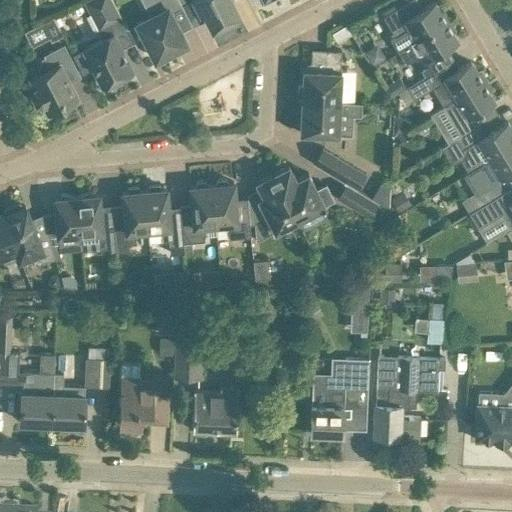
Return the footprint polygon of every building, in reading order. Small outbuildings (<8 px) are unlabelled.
[(121,16),(112,0),(83,0),(90,14),(99,10),(106,24),(121,16)] [(173,48),(186,41),(170,11),(182,5),(179,0),(155,0),(157,4),(147,10),(150,15),(137,22),(155,57),(159,55),(164,57),(171,53),(173,48)] [(239,14),(231,0),(193,0),(201,14),(204,13),(212,28),(217,25),(219,28),(230,22),(229,19),(239,14)] [(380,11),(383,15),(393,32),(394,34),(390,36),(398,51),(450,19),(443,9),(440,10),(434,1),(422,8),(417,0),(408,0),(398,0),(397,1),(380,11)] [(53,15),(41,21),(49,36),(51,40),(62,34),(53,15)] [(452,58),(446,47),(458,40),(453,31),(455,29),(450,19),(398,51),(404,62),(414,56),(421,67),(425,74),(434,69),(435,68),(452,58)] [(345,23),(332,31),(338,40),(351,32),(345,23)] [(110,86),(123,80),(120,75),(132,69),(113,32),(83,48),(102,85),(108,82),(110,86)] [(62,105),(77,98),(68,80),(79,74),(64,45),(45,54),(46,56),(42,58),(40,67),(42,71),(30,77),(35,86),(33,87),(31,93),(36,102),(42,104),(44,103),(49,112),(52,110),(56,113),(61,110),(62,105)] [(340,69),(341,49),(326,48),(325,69),(303,67),(302,83),(298,85),(298,93),(301,95),(301,98),(341,100),(342,69),(340,69)] [(455,97),(483,80),(470,60),(443,77),(455,97)] [(461,134),(481,122),(476,112),(495,100),(483,80),(455,97),(443,104),(461,134)] [(406,86),(399,91),(406,102),(413,97),(406,86)] [(360,114),(361,101),(341,100),(301,98),(300,132),(319,133),(338,133),(339,108),(346,109),(346,114),(360,114)] [(481,122),(461,134),(455,138),(465,155),(462,157),(469,170),(488,159),(511,144),(511,128),(507,120),(495,128),(489,117),(481,122)] [(510,186),(504,176),(511,171),(511,144),(488,159),(466,172),(472,182),(475,180),(479,188),(461,199),(469,212),(487,201),(510,186)] [(357,188),(366,173),(340,157),(323,146),(313,162),(344,180),(357,188)] [(296,178),(288,164),(272,172),(296,218),(321,206),(322,207),(326,206),(325,204),(334,199),(326,182),(316,187),(308,172),(296,178)] [(296,218),(272,172),(256,180),(263,194),(258,197),(264,208),(253,213),(256,239),(278,228),(282,230),(286,231),(290,229),(292,225),(292,221),(296,218)] [(229,181),(225,178),(221,178),(218,179),(215,182),(211,183),(215,222),(224,221),(230,237),(251,235),(248,203),(236,204),(233,181),(229,181)] [(206,223),(215,222),(211,183),(208,183),(205,180),(201,180),(197,181),(195,184),(190,185),(192,209),(180,210),(183,244),(184,251),(192,251),(191,240),(204,239),(206,223)] [(369,215),(378,201),(357,188),(344,180),(346,182),(338,196),(369,215)] [(160,188),(160,183),(148,184),(149,189),(144,189),(148,227),(160,226),(162,240),(169,239),(169,245),(183,244),(180,210),(180,214),(169,215),(166,187),(160,188)] [(140,190),(139,185),(128,186),(128,191),(122,191),(125,219),(113,220),(116,250),(129,249),(129,243),(136,242),(135,228),(148,227),(144,189),(140,190)] [(511,189),(510,186),(487,201),(469,212),(478,227),(502,212),(511,227),(511,226),(511,189)] [(92,194),(90,190),(80,195),(76,195),(80,231),(99,229),(101,251),(116,250),(113,220),(101,221),(98,193),(92,194)] [(73,196),(62,193),(61,197),(54,197),(58,233),(80,231),(76,195),(73,196)] [(6,213),(3,214),(16,247),(20,257),(33,251),(35,255),(42,261),(55,258),(49,234),(48,231),(36,234),(33,224),(25,205),(21,207),(20,203),(5,209),(6,213)] [(0,253),(1,253),(16,247),(3,214),(0,215),(0,253)] [(58,233),(49,234),(55,258),(60,257),(59,250),(58,233)] [(468,252),(456,260),(456,262),(474,261),(468,252)] [(253,259),(255,277),(269,275),(268,257),(253,259)] [(458,280),(477,278),(476,260),(474,261),(456,262),(458,280)] [(400,261),(384,262),(384,280),(401,279),(400,261)] [(451,278),(453,263),(440,263),(440,279),(451,278)] [(218,268),(208,269),(209,283),(219,282),(218,268)] [(70,274),(61,276),(64,287),(77,287),(75,278),(70,274)] [(353,285),(352,307),(368,308),(369,285),(353,285)] [(169,287),(166,334),(173,335),(176,287),(169,287)] [(380,287),(380,302),(389,302),(390,288),(380,287)] [(429,316),(427,340),(442,342),(444,318),(429,316)] [(199,338),(200,334),(179,333),(179,336),(175,336),(175,337),(174,347),(174,354),(177,354),(176,376),(199,377),(201,338),(199,338)] [(0,336),(0,350),(5,351),(9,351),(9,337),(0,336)] [(160,336),(159,353),(174,354),(174,347),(175,337),(173,337),(166,337),(160,336)] [(108,386),(110,347),(88,346),(87,357),(86,357),(84,385),(85,385),(108,386)] [(485,349),(485,358),(493,358),(497,357),(501,354),(501,349),(485,349)] [(0,350),(0,380),(18,381),(18,380),(18,371),(18,370),(19,351),(9,351),(5,351),(0,350)] [(375,415),(374,435),(399,436),(399,435),(419,435),(420,415),(400,414),(400,405),(408,397),(409,389),(417,389),(437,390),(438,368),(445,368),(445,358),(378,354),(376,387),(375,415)] [(310,432),(343,433),(343,427),(344,405),(367,406),(368,386),(368,371),(369,357),(345,356),(344,381),(331,380),(330,387),(330,389),(312,388),(312,390),(312,404),(311,404),(311,412),(310,432)] [(167,411),(168,391),(169,377),(138,376),(139,364),(121,363),(121,375),(119,424),(142,425),(143,410),(167,411)] [(40,371),(23,371),(22,391),(21,391),(20,419),(52,421),(53,386),(53,372),(40,371)] [(85,392),(85,385),(84,385),(62,384),(62,371),(53,371),(52,421),(84,422),(85,392)] [(237,393),(237,384),(219,383),(218,392),(194,391),(192,427),(236,429),(237,405),(236,405),(237,393)] [(511,397),(506,397),(506,391),(478,390),(478,402),(477,402),(475,438),(495,439),(495,441),(508,441),(508,440),(511,439),(511,397)]
